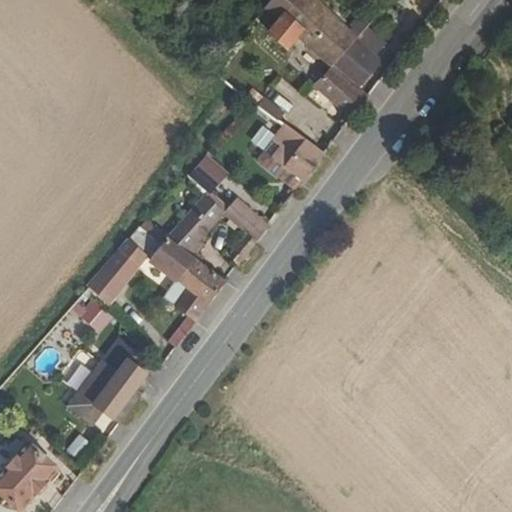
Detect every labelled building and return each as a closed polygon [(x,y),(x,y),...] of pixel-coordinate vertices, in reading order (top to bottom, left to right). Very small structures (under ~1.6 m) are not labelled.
[(271,0),(266,7),(281,19),(270,33),(288,48),(298,36),(333,67),(355,42),(364,32),(371,24),(363,16),(353,27),(354,28),(350,33),(313,0),(271,0)] [(395,0),(391,0),(374,21),(386,31),(405,9),(395,0)] [(386,31),(374,21),(371,24),(364,32),(376,43),(386,31)] [(355,42),(333,67),(356,86),(378,62),(355,42)] [(352,118),(369,97),(356,86),(333,67),(313,86),(352,118)] [(272,93),(258,111),(279,126),(292,108),(272,93)] [(296,191),(324,155),(284,124),(257,162),(296,191)] [(209,200),(229,178),(205,157),(185,179),(209,200)] [(171,306),(192,324),(223,282),(186,254),(195,243),(192,240),(218,209),(200,195),(156,246),(144,260),(184,289),(171,306)] [(245,231),(256,240),(266,226),(231,201),(222,212),(245,231)] [(120,242),(144,260),(156,246),(133,228),(120,242)] [(229,252),(238,262),(256,240),(245,231),(229,252)] [(120,242),(115,248),(137,267),(144,260),(120,242)] [(86,295),(70,312),(99,337),(114,320),(86,295)] [(121,362),(139,375),(146,362),(120,344),(112,356),(121,362)] [(121,362),(112,356),(98,376),(107,383),(121,362)] [(103,419),(107,423),(139,375),(121,362),(107,383),(98,376),(79,401),(103,419)] [(107,423),(114,427),(148,382),(139,375),(107,423)] [(92,433),(103,419),(79,401),(70,415),(92,433)] [(0,501),(1,502),(12,511),(47,470),(10,439),(0,448),(0,501)]
